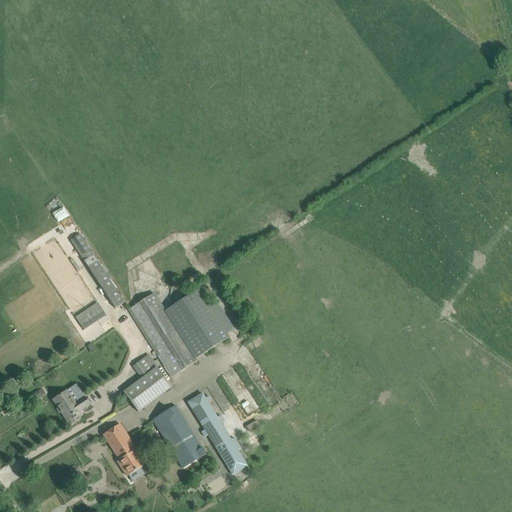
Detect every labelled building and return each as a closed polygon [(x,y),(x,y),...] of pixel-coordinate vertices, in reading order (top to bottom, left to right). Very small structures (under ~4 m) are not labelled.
[(61,222),(71,217),(62,201),(53,205),(61,222)] [(80,235),(71,240),(84,261),(115,309),(124,303),(93,255),(89,250),(80,235)] [(195,359),(229,338),(199,289),(165,311),(154,293),(129,310),(171,378),(197,361),(195,359)] [(77,316),(84,328),(107,313),(100,302),(77,316)] [(132,367),(141,378),(157,365),(149,354),(132,367)] [(123,392),(138,413),(172,387),(156,367),(123,392)] [(66,391),(53,400),(70,425),(75,422),(72,417),(80,411),(89,404),(85,398),(76,385),(66,391)] [(44,387),(34,393),(38,399),(48,393),(44,387)] [(267,395),(271,403),(275,401),(268,388),(263,391),(265,396),(267,395)] [(201,394),(187,403),(231,473),(233,476),(247,467),(245,464),(245,463),(237,451),(241,448),(235,438),(231,441),(220,424),(225,422),(221,415),(216,418),(207,403),(211,400),(209,396),(204,399),(201,394)] [(168,410),(152,420),(156,426),(158,425),(177,455),(175,457),(182,469),(205,454),(197,442),(191,447),(168,410)] [(250,431),(262,426),(259,421),(248,426),(250,431)] [(103,435),(120,460),(117,462),(127,477),(144,466),(134,451),(137,450),(120,424),(103,435)] [(1,484),(11,484),(11,469),(1,469),(1,484)]
